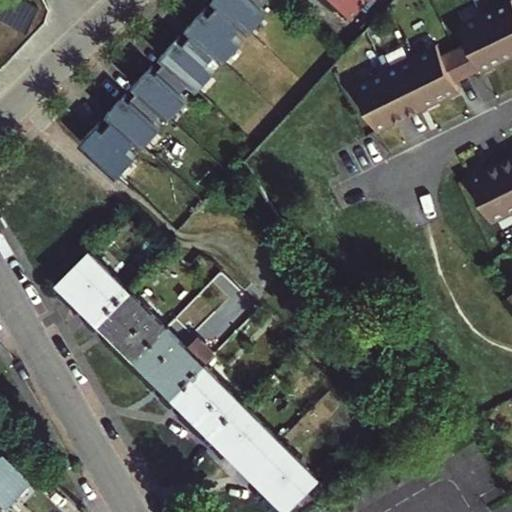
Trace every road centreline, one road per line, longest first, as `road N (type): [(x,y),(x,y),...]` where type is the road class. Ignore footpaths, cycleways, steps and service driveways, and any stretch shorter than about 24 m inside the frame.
road 1 (residential): [(130,511),(0,284)]
road 2 (residential): [(511,111),(351,189)]
road 3 (residential): [(109,7),(0,108)]
